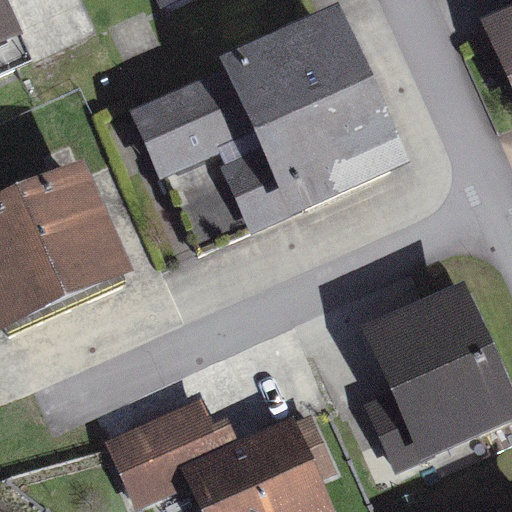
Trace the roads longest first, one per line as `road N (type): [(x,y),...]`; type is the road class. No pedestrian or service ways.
road 1 (residential): [(501,226),(69,406)]
road 2 (residential): [(501,226),(403,0)]
